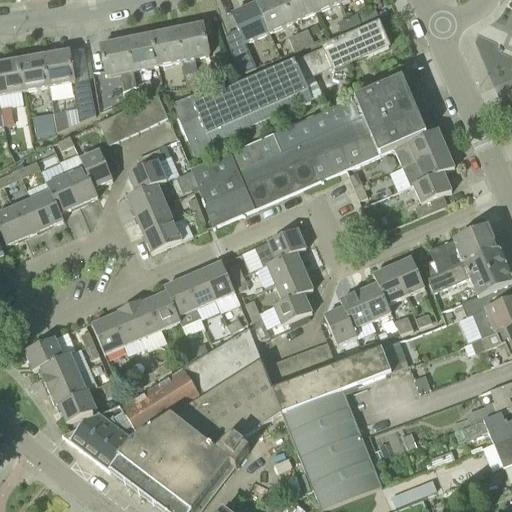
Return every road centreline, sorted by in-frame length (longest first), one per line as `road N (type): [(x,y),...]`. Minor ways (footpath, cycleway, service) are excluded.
road 1 (residential): [(138,286),(302,213),(323,218),(346,267)]
road 2 (residential): [(508,202),(440,27)]
road 3 (residential): [(346,267),(508,202)]
road 4 (residential): [(138,286),(57,326),(46,323),(23,276)]
road 5 (residential): [(138,286),(117,246),(103,239),(23,276)]
road 6 (residential): [(112,511),(0,427)]
road 7 (residential): [(0,23),(138,0)]
